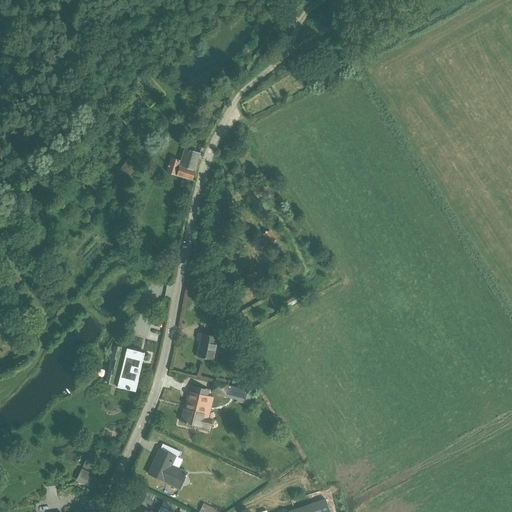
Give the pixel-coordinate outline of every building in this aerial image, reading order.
[(139,123),(127,136),(131,141),(144,128),(139,123)] [(170,158),(165,173),(191,181),(200,154),(184,149),(180,161),(170,158)] [(129,158),(118,171),(128,179),(138,166),(129,158)] [(133,211),(125,214),(129,222),(136,219),(133,211)] [(270,230),(262,235),(268,245),(276,239),(270,230)] [(219,260),(209,265),(217,285),(228,280),(219,260)] [(297,296),(286,302),(289,307),(300,301),(297,296)] [(198,333),(197,340),(200,341),(197,357),(214,361),(217,344),(219,345),(221,336),(207,333),(207,335),(198,333)] [(117,347),(108,385),(135,391),(142,360),(144,353),(117,347)] [(239,374),(230,376),(232,384),(241,382),(239,374)] [(214,381),(211,391),(229,395),(231,387),(227,386),(227,385),(215,382),(214,381)] [(191,386),(190,392),(208,397),(209,391),(191,386)] [(184,410),(181,422),(210,429),(213,419),(209,418),(214,398),(208,397),(190,392),(186,410),(184,410)] [(162,443),(160,449),(176,457),(179,451),(162,443)] [(160,449),(148,474),(180,489),(187,472),(172,466),(176,457),(160,449)] [(90,452),(82,467),(92,472),(99,456),(90,452)] [(81,469),(76,481),(92,488),(97,476),(81,469)] [(146,491),(141,502),(151,507),(156,496),(146,491)] [(329,511),(325,499),(286,511),(329,511)] [(164,501),(158,511),(173,511),(176,506),(164,501)]
